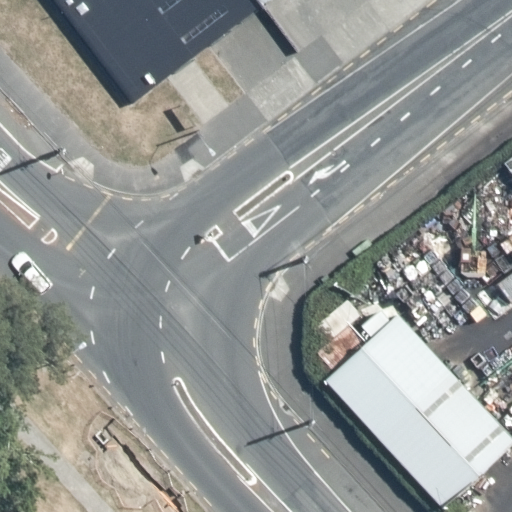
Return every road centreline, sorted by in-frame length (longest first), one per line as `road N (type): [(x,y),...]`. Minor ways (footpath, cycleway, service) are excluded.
road 1 (secondary): [(157,319),(161,285),(183,249),(511,14)]
road 2 (secondary): [(277,511),(188,418),(162,369),(157,319)]
road 3 (residential): [(157,319),(0,194)]
